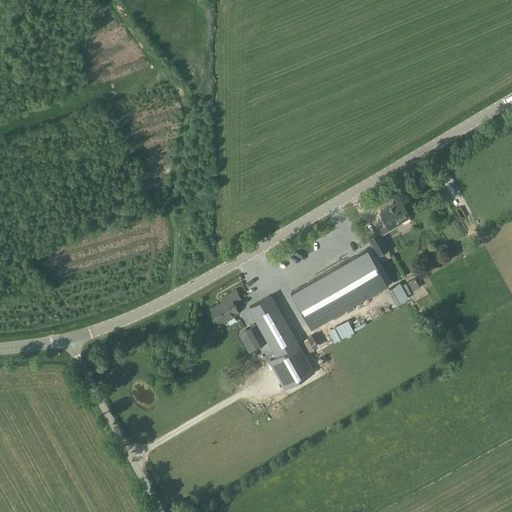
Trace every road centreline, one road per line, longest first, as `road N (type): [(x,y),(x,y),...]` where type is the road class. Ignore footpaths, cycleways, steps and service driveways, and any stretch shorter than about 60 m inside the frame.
road 1 (tertiary): [(68,338),(226,267),(511,98)]
road 2 (track): [(111,0),(185,103),(168,209),(173,294)]
road 3 (unclassified): [(159,511),(68,338)]
